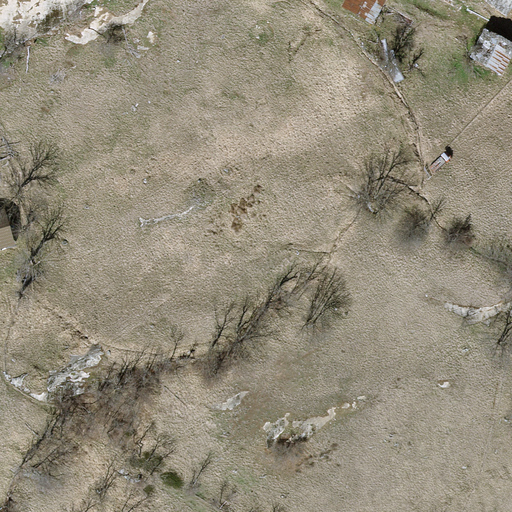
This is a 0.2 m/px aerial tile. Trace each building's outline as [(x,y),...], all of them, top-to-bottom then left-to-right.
[(393,1),(391,0),(354,0),(346,18),(378,33),(393,1)] [(511,0),(458,0),(511,23),(511,0)] [(511,80),(511,48),(488,37),(474,68),(510,84),(511,80)] [(30,239),(18,203),(6,207),(19,243),(30,239)] [(9,215),(0,217),(0,255),(18,251),(9,215)]
